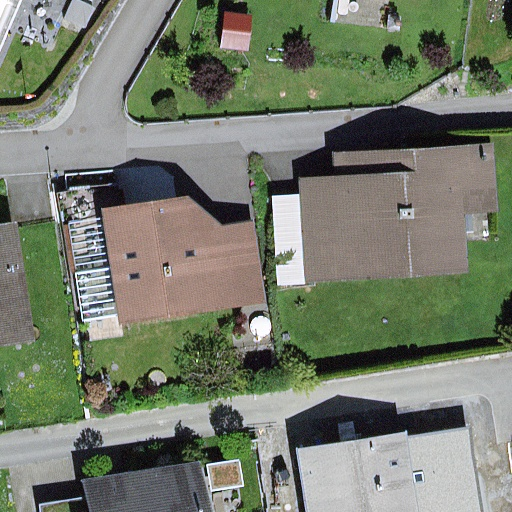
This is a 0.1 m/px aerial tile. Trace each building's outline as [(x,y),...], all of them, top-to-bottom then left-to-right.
[(252,17),(226,13),(221,48),(246,52),(252,17)] [(493,145),(330,153),(331,174),(298,176),(299,195),(303,282),(463,274),(460,217),(497,215),(493,145)] [(303,282),(299,195),(274,196),(279,283),(303,282)] [(189,198),(101,211),(110,270),(77,276),(83,319),(117,314),(119,326),(263,304),(251,225),(227,229),(189,198)] [(20,213),(0,216),(0,336),(37,331),(20,213)] [(407,431),(293,450),(303,511),(481,511),(467,427),(408,437),(407,431)] [(239,459),(209,464),(214,492),(244,487),(239,459)] [(206,511),(201,470),(88,486),(90,499),(92,511),(206,511)] [(92,511),(90,499),(41,505),(42,511),(92,511)]
